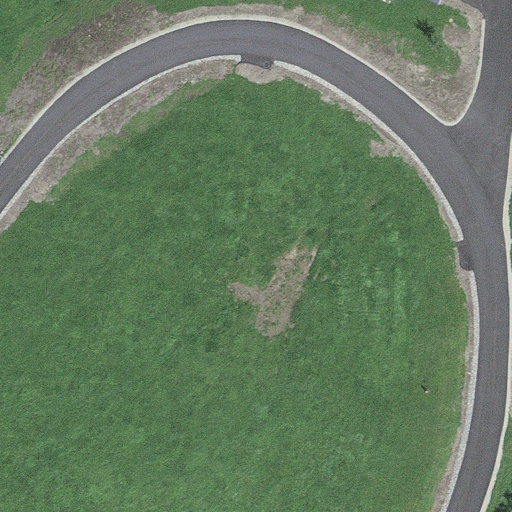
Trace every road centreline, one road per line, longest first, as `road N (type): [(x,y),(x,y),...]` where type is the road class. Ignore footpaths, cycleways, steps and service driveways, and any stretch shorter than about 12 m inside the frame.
road 1 (unclassified): [(464,511),(486,424),(496,305),(483,232),(426,136),(376,93),(326,59),(269,42),(222,38),(160,52),(103,82),(47,132),(0,192)]
road 2 (track): [(464,189),(501,60),(502,0)]
